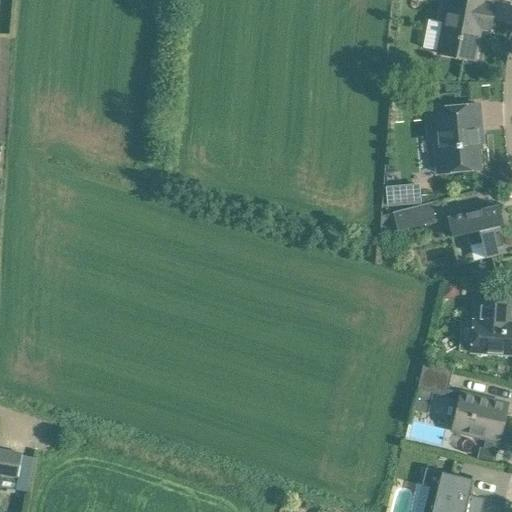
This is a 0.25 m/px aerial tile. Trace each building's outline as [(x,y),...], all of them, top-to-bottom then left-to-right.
[(485,0),(443,0),(440,22),(443,22),(436,53),(474,61),(480,29),(489,31),(494,3),(486,1),(485,0)] [(478,105),(431,109),(436,173),(479,170),(476,132),(481,131),(478,105)] [(418,185),(386,188),(388,205),(419,203),(418,185)] [(392,213),(396,231),(435,222),(431,203),(392,213)] [(498,206),(447,218),(451,238),(467,234),(470,246),(481,243),(485,258),(504,254),(495,215),(500,214),(498,206)] [(474,299),(471,352),(511,355),(511,323),(509,323),(510,301),(474,299)] [(417,390),(446,396),(452,370),(423,363),(417,390)] [(460,393),(451,431),(498,442),(507,405),(460,393)] [(21,456),(22,454),(0,449),(0,487),(15,490),(21,456)] [(458,493),(462,477),(425,469),(421,486),(429,488),(423,511),(480,511),(484,499),(458,493)]
